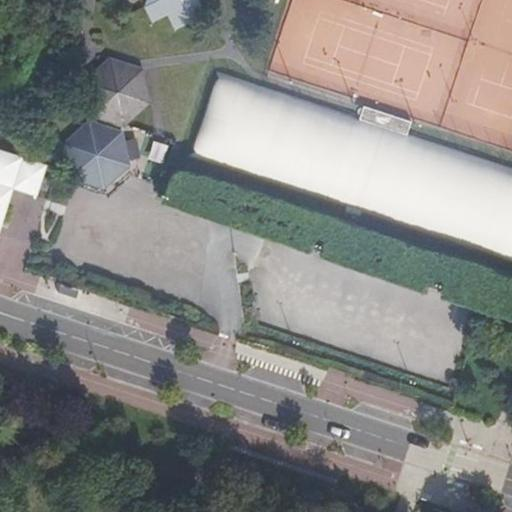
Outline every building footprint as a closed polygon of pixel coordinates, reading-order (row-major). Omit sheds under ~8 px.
[(144,0),(143,4),(189,21),(195,0),(144,0)] [(146,102),(139,70),(108,60),(84,82),(91,113),(93,114),(90,124),(88,123),(64,144),(70,176),(101,186),(125,164),(119,133),(116,132),(119,123),(122,124),(146,102)] [(405,136),(410,121),(354,103),(351,112),(359,114),(356,121),(405,136)] [(45,155),(48,148),(33,142),(28,157),(51,165),(54,158),(45,155)] [(47,165),(0,150),(0,228),(13,189),(35,197),(47,165)]
